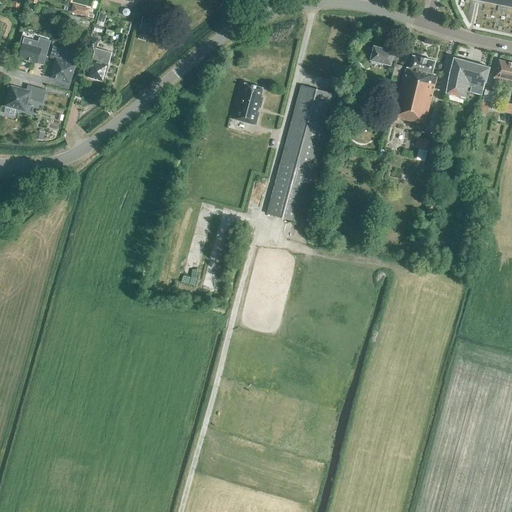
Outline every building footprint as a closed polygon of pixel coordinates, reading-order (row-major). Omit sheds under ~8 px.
[(47,9),(46,16),(54,19),(56,11),(47,9)] [(79,26),(82,19),(70,16),(68,23),(79,26)] [(154,20),(142,17),(140,26),(152,29),(154,20)] [(95,53),(99,39),(91,37),(87,51),(95,53)] [(47,55),(51,41),(39,38),(36,48),(22,44),(18,58),(37,64),(40,53),(47,55)] [(70,84),(73,75),(72,75),(75,64),(61,60),(64,49),(53,46),(50,58),(56,60),(51,78),(61,81),(61,82),(70,84)] [(391,47),(386,46),(385,49),(374,47),(371,61),(371,63),(377,65),(378,63),(391,66),(394,51),(390,50),(391,47)] [(433,74),(436,62),(413,56),(410,69),(405,68),(392,117),(415,122),(415,121),(425,124),(437,75),(433,74)] [(484,82),(486,82),(489,68),(454,58),(450,75),(447,94),(464,98),(468,87),(471,87),(469,92),(481,95),(484,82)] [(511,82),(511,63),(499,60),(494,79),(503,81),(503,80),(511,82)] [(103,82),(108,65),(92,61),(87,77),(103,82)] [(399,82),(402,67),(395,65),(392,80),(399,82)] [(263,88),(244,83),(242,92),(239,92),(232,120),(256,126),(259,113),(258,112),(259,109),(260,109),(263,98),(261,97),(263,88)] [(43,103),(46,90),(28,85),(26,91),(11,87),(6,106),(17,109),(16,110),(26,112),(28,103),(27,103),(28,99),(43,103)] [(299,223),(312,170),(332,93),(301,85),(268,215),(299,223)] [(486,115),(492,92),(485,90),(482,101),(480,114),(486,115)] [(16,111),(6,109),(4,115),(14,118),(16,111)] [(45,139),(46,132),(38,131),(36,137),(45,139)] [(426,155),(430,141),(416,138),(414,148),(419,149),(418,153),(426,155)] [(428,210),(437,212),(438,202),(429,201),(428,210)] [(335,231),(361,236),(362,229),(355,227),(354,223),(346,222),(345,226),(337,224),(335,231)]
